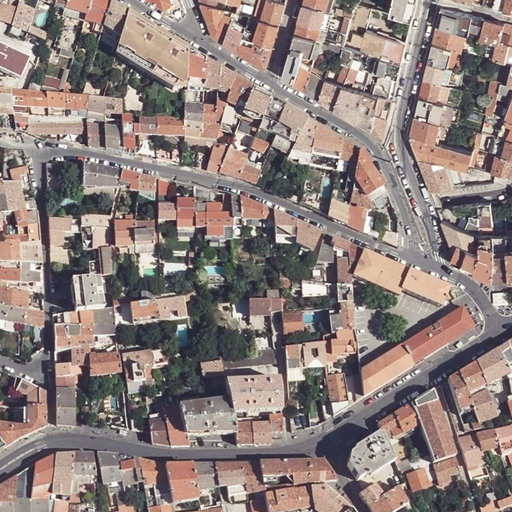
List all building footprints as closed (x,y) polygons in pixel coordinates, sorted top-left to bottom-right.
[(64,9),(67,0),(55,0),(54,5),(54,6),(64,9)] [(90,0),(67,0),(64,9),(85,14),(90,0)] [(110,0),(109,0),(90,0),(85,14),(83,20),(103,26),(110,0)] [(128,12),(110,0),(103,26),(119,37),(122,31),(122,28),(128,12)] [(221,8),(223,1),(218,0),(200,0),(202,3),(221,8)] [(267,0),(259,0),(254,17),(257,18),(261,19),(262,19),(267,0)] [(282,15),(286,3),(275,0),(267,0),(262,19),(280,24),(282,15)] [(327,7),(328,0),(304,0),(303,4),(326,10),(327,7)] [(391,14),(393,0),(375,0),(374,9),(391,14)] [(393,0),(391,14),(403,17),(413,20),(415,12),(417,0),(393,0)] [(511,0),(495,0),(494,7),(511,11),(511,0)] [(19,2),(16,10),(12,26),(27,33),(29,26),(34,9),(19,2)] [(16,10),(0,3),(0,21),(11,26),(12,26),(16,10)] [(234,15),(235,12),(229,10),(225,9),(221,8),(202,3),(208,19),(214,35),(224,41),(231,23),(234,15)] [(235,12),(238,5),(236,4),(231,3),(230,7),(229,10),(235,12)] [(321,28),(326,10),(303,4),(301,12),(298,22),(320,28),(321,28)] [(363,49),(352,46),(354,35),(366,38),(367,32),(374,9),(358,6),(355,5),(352,12),(351,17),(346,35),(343,47),(345,48),(362,51),(363,49)] [(64,9),(54,6),(51,14),(54,15),(62,17),(63,14),(64,9)] [(440,17),(438,27),(465,33),(469,14),(442,8),(440,17)] [(85,14),(64,9),(63,14),(83,20),(85,14)] [(327,29),(331,12),(326,10),(321,28),(327,29)] [(122,31),(119,37),(115,54),(172,90),(186,89),(188,49),(141,22),(142,21),(128,12),(122,28),(122,31)] [(235,12),(234,15),(244,18),(242,26),(241,29),(245,31),(248,23),(249,19),(250,16),(245,15),(235,12)] [(471,15),(469,14),(465,33),(467,34),(472,35),(477,37),(481,38),(486,18),(483,18),(474,16),(471,15)] [(351,17),(346,16),(341,33),(346,35),(351,17)] [(492,20),(486,18),(481,38),(490,40),(498,42),(502,43),(506,23),(503,23),(492,20)] [(277,33),(280,24),(262,19),(261,19),(259,26),(255,38),(274,44),(277,33)] [(100,33),(103,26),(83,20),(81,27),(100,33)] [(316,40),(320,28),(298,22),(297,27),(295,34),(316,40)] [(239,27),(231,23),(224,41),(239,50),(244,35),(245,31),(241,29),(239,27)] [(255,38),(259,26),(248,23),(245,31),(244,35),(255,38)] [(511,24),(506,23),(502,43),(509,45),(511,45),(511,24)] [(45,34),(29,26),(27,33),(43,40),(45,34)] [(465,33),(438,27),(436,34),(433,44),(453,48),(461,50),(462,51),(467,34),(465,33)] [(405,51),(407,42),(367,32),(366,38),(363,49),(362,51),(369,53),(375,54),(381,56),(402,63),(405,51)] [(341,33),(340,33),(336,45),(343,47),(346,35),(341,33)] [(315,46),(316,40),(295,34),(293,41),(290,51),(303,53),(306,54),(308,55),(312,56),(315,46)] [(470,35),(467,34),(462,51),(468,52),(472,35),(470,35)] [(271,55),(274,44),(255,38),(244,35),(239,50),(267,67),(271,55)] [(502,43),(498,42),(490,40),(486,57),(503,61),(505,61),(509,45),(502,43)] [(332,44),(323,42),(321,47),(330,50),(330,49),(332,44)] [(0,44),(0,78),(3,79),(5,73),(19,79),(28,59),(27,57),(0,44)] [(336,45),(332,44),(330,49),(342,52),(343,47),(336,45)] [(431,52),(428,64),(446,68),(447,66),(448,67),(453,48),(433,44),(431,52)] [(362,54),(362,51),(345,48),(343,56),(341,63),(344,64),(350,65),(358,67),(362,54)] [(452,70),(455,70),(461,50),(453,48),(448,67),(447,66),(446,68),(452,69),(452,70)] [(67,57),(69,51),(60,49),(59,54),(67,57)] [(206,59),(188,49),(186,89),(188,89),(203,90),(206,59)] [(49,61),(51,53),(46,51),(45,51),(42,59),(44,60),(49,61)] [(300,61),(303,53),(290,51),(287,61),(283,76),(294,83),(299,65),(300,61)] [(369,55),(362,54),(358,67),(359,67),(365,69),(369,56),(369,55)] [(401,70),(402,63),(381,56),(378,69),(378,72),(380,73),(384,74),(396,77),(398,77),(399,77),(401,70)] [(219,68),(206,59),(203,90),(212,91),(217,92),(219,68)] [(309,70),(310,67),(300,61),(299,65),(309,70)] [(511,63),(505,61),(503,61),(501,70),(495,69),(493,80),(501,82),(508,83),(511,74),(511,68),(511,63)] [(348,73),(350,65),(344,64),(342,71),(348,73)] [(446,68),(428,64),(427,71),(425,80),(442,84),(445,73),(446,68)] [(306,90),(311,71),(309,70),(299,65),(294,83),(306,90)] [(359,67),(358,67),(350,65),(348,73),(346,78),(345,80),(354,82),(359,67)] [(234,76),(219,68),(217,92),(217,93),(221,94),(228,95),(234,76)] [(320,98),(327,80),(326,79),(316,74),(311,71),(306,90),(320,98)] [(374,81),(372,92),(379,94),(384,74),(380,73),(378,72),(377,72),(375,77),(374,81)] [(448,86),(451,74),(445,73),(442,84),(448,86)] [(396,77),(384,74),(379,94),(381,94),(392,97),(394,98),(397,85),(398,77),(396,77)] [(490,79),(469,74),(468,77),(489,82),(490,79)] [(253,87),(234,76),(228,95),(226,102),(226,104),(244,110),(253,87)] [(345,80),(346,78),(340,76),(337,83),(344,85),(345,80)] [(44,87),(59,90),(60,80),(46,77),(44,87)] [(336,107),(344,85),(337,83),(330,81),(327,80),(320,98),(336,107)] [(423,88),(420,98),(438,103),(442,84),(425,80),(423,88)] [(501,82),(493,80),(489,96),(491,97),(497,98),(501,82)] [(511,84),(508,83),(501,82),(497,98),(511,102),(511,84)] [(40,86),(29,83),(26,92),(38,93),(40,86)] [(71,85),(66,83),(63,90),(62,95),(68,96),(71,85)] [(86,85),(83,93),(93,96),(96,87),(86,84),(86,85)] [(446,104),(448,105),(452,88),(448,86),(442,84),(438,103),(446,104)] [(363,99),(365,90),(353,87),(344,85),(336,107),(358,119),(363,99)] [(271,98),(253,87),(244,110),(263,117),(263,116),(271,98)] [(0,106),(11,107),(9,90),(0,90),(0,106)] [(26,92),(9,90),(11,107),(28,108),(31,108),(48,109),(46,94),(40,93),(38,93),(26,92)] [(372,92),(365,90),(363,99),(378,104),(381,94),(379,94),(372,92)] [(87,111),(87,98),(82,97),(68,96),(62,95),(58,95),(46,94),(48,109),(70,111),(87,111)] [(226,102),(228,95),(221,94),(219,101),(226,102)] [(392,97),(381,94),(378,104),(376,110),(390,116),(392,108),(394,98),(392,97)] [(497,98),(491,97),(487,115),(493,117),(496,105),(497,98)] [(98,98),(87,98),(87,111),(104,113),(104,111),(103,99),(102,99),(98,98)] [(284,106),(271,98),(263,116),(276,124),(284,106)] [(438,103),(420,98),(418,107),(416,117),(441,123),(446,104),(438,103)] [(122,109),(121,101),(107,99),(103,99),(104,111),(104,113),(104,114),(122,115),(122,113),(122,109)] [(376,110),(378,104),(363,99),(358,119),(372,128),(376,110)] [(219,101),(216,100),(216,108),(215,123),(220,123),(224,111),(226,104),(226,102),(219,101)] [(241,117),(244,110),(226,104),(224,111),(234,114),(241,117)] [(448,105),(446,104),(441,123),(442,123),(450,125),(451,121),(456,122),(460,108),(448,105)] [(202,107),(185,105),(184,113),(183,122),(185,122),(201,124),(202,107)] [(506,107),(496,105),(493,117),(502,119),(506,107)] [(0,106),(0,114),(13,116),(13,115),(11,107),(0,106)] [(307,119),(284,106),(276,124),(275,136),(288,142),(288,141),(290,136),(297,139),(298,136),(307,119)] [(11,107),(13,115),(25,115),(31,115),(28,108),(11,107)] [(216,108),(202,107),(201,124),(202,124),(215,125),(215,123),(216,108)] [(31,108),(33,116),(69,117),(70,111),(48,109),(31,108)] [(263,117),(244,110),(241,117),(241,118),(254,123),(259,125),(263,117)] [(385,135),(390,116),(376,110),(372,128),(385,135)] [(104,113),(87,111),(88,118),(104,120),(104,114),(104,113)] [(183,122),(184,113),(147,111),(147,112),(146,117),(146,118),(157,120),(183,122)] [(234,114),(224,111),(220,123),(220,124),(230,127),(231,125),(234,114)] [(241,117),(234,114),(231,125),(237,126),(241,118),(241,117)] [(15,131),(33,134),(32,124),(32,122),(31,120),(25,120),(25,115),(13,115),(13,116),(15,131)] [(122,115),(122,123),(131,124),(131,119),(133,119),(133,116),(130,116),(122,115)] [(156,136),(157,120),(146,118),(146,117),(140,117),(140,118),(139,118),(139,126),(139,136),(139,135),(139,141),(146,142),(146,136),(154,136),(156,136)] [(441,123),(416,117),(414,125),(411,137),(437,143),(442,123),(441,123)] [(317,125),(307,119),(298,136),(314,139),(317,125)] [(183,122),(157,120),(156,136),(184,136),(185,122),(183,122)] [(511,129),(511,121),(506,120),(501,132),(510,135),(511,129)] [(201,124),(185,122),(184,136),(200,139),(202,124),(201,124)] [(98,148),(105,150),(104,125),(88,123),(89,146),(98,148)] [(84,133),(83,124),(32,124),(33,134),(48,134),(59,134),(59,140),(84,145),(84,133)] [(215,125),(202,124),(200,139),(205,140),(215,141),(216,139),(218,130),(219,126),(215,125)] [(230,127),(220,124),(219,126),(218,130),(223,132),(228,133),(230,127)] [(115,152),(122,153),(122,135),(122,128),(108,125),(104,125),(105,150),(115,152)] [(343,140),(317,125),(314,139),(311,155),(339,160),(343,140)] [(129,155),(135,156),(134,148),(134,136),(139,136),(139,126),(133,126),(133,135),(122,135),(122,153),(129,155)] [(483,133),(479,133),(475,147),(475,150),(479,151),(480,145),(483,136),(484,134),(483,133)] [(200,139),(184,136),(184,143),(197,145),(199,146),(200,139)] [(275,136),(271,147),(289,155),(291,151),(294,144),(288,141),(288,142),(275,136)] [(314,139),(298,136),(297,139),(294,144),(291,151),(311,155),(314,139)] [(437,143),(411,137),(415,146),(421,162),(446,163),(458,166),(458,167),(469,169),(470,167),(469,167),(474,152),(471,151),(437,143)] [(495,137),(490,154),(497,156),(503,157),(508,140),(495,137)] [(268,145),(254,139),(250,148),(263,153),(268,145)] [(359,150),(343,140),(339,160),(347,162),(357,163),(359,150)] [(511,140),(508,140),(503,157),(511,159),(511,140)] [(198,153),(199,146),(197,145),(184,143),(183,151),(182,166),(188,167),(192,168),(195,153),(198,153)] [(157,161),(156,147),(143,145),(143,158),(148,159),(157,161)] [(168,147),(156,147),(157,161),(163,162),(169,163),(168,147)] [(215,173),(219,174),(227,154),(213,149),(211,157),(207,171),(215,173)] [(227,154),(219,174),(229,177),(238,179),(243,165),(245,161),(247,155),(229,149),(227,154)] [(173,164),(182,166),(183,151),(172,150),(173,164)] [(383,186),(359,150),(357,163),(354,180),(357,185),(365,197),(383,186)] [(470,167),(474,168),(479,151),(475,150),(474,152),(469,167),(470,167)] [(309,166),(311,155),(291,151),(289,155),(285,162),(309,166)] [(198,153),(196,169),(200,170),(204,171),(209,156),(198,153)] [(497,156),(490,154),(486,171),(492,173),(497,156)] [(337,171),(339,160),(311,155),(309,166),(309,167),(337,172),(337,171)] [(511,159),(503,157),(497,156),(492,173),(498,174),(497,175),(511,178),(511,175),(511,159)] [(347,162),(339,160),(337,171),(346,172),(347,162)] [(243,165),(260,172),(262,167),(245,161),(243,165)] [(354,180),(357,163),(347,162),(346,172),(337,171),(337,172),(333,190),(351,194),(352,190),(354,180)] [(446,163),(421,162),(426,177),(449,173),(446,163)] [(52,164),(46,163),(48,191),(60,191),(59,174),(58,164),(52,164)] [(116,170),(82,163),(82,172),(82,187),(116,189),(120,172),(119,171),(116,170)] [(248,182),(255,184),(260,172),(243,165),(238,179),(248,182)] [(82,187),(82,172),(74,172),(74,194),(82,195),(82,187)] [(132,174),(124,172),(123,180),(121,190),(138,193),(140,176),(132,174)] [(255,184),(262,187),(267,175),(260,172),(255,184)] [(449,173),(426,177),(432,192),(442,191),(453,189),(449,173)] [(146,177),(140,176),(138,193),(154,194),(155,179),(146,177)] [(163,180),(158,180),(158,190),(158,196),(168,196),(168,182),(163,180)] [(12,183),(1,183),(4,196),(10,195),(20,193),(17,182),(12,183)] [(365,197),(357,185),(356,190),(352,190),(351,194),(350,203),(367,210),(368,211),(373,208),(370,203),(368,203),(365,197)] [(386,192),(383,186),(365,197),(368,203),(370,203),(386,192)] [(115,196),(116,189),(82,187),(82,195),(111,196),(115,196)] [(205,190),(195,188),(196,200),(204,202),(205,198),(205,190)] [(309,208),(315,211),(328,217),(330,208),(316,203),(318,195),(303,189),(302,195),(300,204),(309,208)] [(336,220),(347,225),(350,203),(351,194),(333,190),(330,208),(328,217),(336,220)] [(302,195),(293,191),(289,199),(300,204),(302,195)] [(20,193),(10,195),(14,213),(14,214),(22,213),(24,211),(22,203),(20,193)] [(233,220),(232,213),(231,196),(224,194),(225,205),(207,206),(207,214),(196,214),(196,221),(197,227),(233,227),(233,220)] [(4,196),(0,196),(0,215),(14,213),(10,195),(4,196)] [(236,196),(231,196),(232,213),(233,220),(237,220),(242,220),(241,198),(239,197),(236,196)] [(177,220),(177,206),(164,206),(164,201),(163,198),(158,198),(159,220),(177,220)] [(251,202),(241,198),(242,220),(245,220),(264,221),(264,208),(251,202)] [(35,204),(34,201),(22,203),(24,211),(36,209),(35,204)] [(196,214),(196,201),(177,201),(177,206),(177,220),(196,221),(196,214)] [(367,210),(350,203),(347,225),(363,232),(366,216),(367,210)] [(478,204),(453,207),(454,214),(469,221),(464,231),(480,238),(480,237),(480,234),(494,232),(493,203),(478,204)] [(270,210),(264,208),(264,221),(275,221),(274,212),(270,210)] [(22,213),(14,214),(17,226),(26,224),(25,215),(24,211),(22,213)] [(37,212),(25,215),(26,224),(27,237),(28,244),(40,242),(40,238),(39,222),(37,212)] [(296,222),(274,212),(275,221),(276,238),(296,239),(296,222)] [(88,232),(83,233),(84,250),(99,249),(110,249),(111,248),(110,237),(110,228),(109,221),(110,218),(104,217),(81,215),(82,220),(83,226),(95,227),(95,229),(87,229),(88,232)] [(363,232),(369,235),(371,230),(372,228),(374,218),(366,216),(363,232)] [(82,220),(49,219),(49,235),(50,247),(57,247),(63,246),(65,232),(83,233),(83,226),(82,220)] [(197,227),(196,221),(177,220),(177,225),(177,231),(197,232),(197,227)] [(134,222),(134,221),(126,222),(114,223),(115,235),(133,232),(134,222)] [(154,231),(154,221),(134,222),(133,232),(153,231),(154,232),(154,231)] [(464,231),(443,221),(449,238),(455,253),(459,245),(468,249),(481,254),(481,243),(480,238),(464,231)] [(308,227),(296,222),(296,239),(296,244),(313,252),(321,233),(308,227)] [(234,238),(233,227),(197,227),(197,232),(197,233),(197,239),(234,238)] [(385,230),(381,240),(399,248),(398,232),(385,230)] [(134,245),(153,245),(153,231),(133,232),(134,245)] [(134,245),(133,232),(115,235),(114,235),(115,247),(134,245)] [(333,238),(324,234),(317,262),(330,263),(333,263),(333,245),(331,243),(333,238)] [(507,235),(494,236),(494,248),(495,259),(493,280),(510,281),(507,235)] [(494,236),(480,237),(480,238),(481,243),(494,248),(494,236)] [(28,244),(27,237),(18,238),(18,243),(18,245),(28,244)] [(348,244),(341,241),(339,248),(349,252),(348,244)] [(41,251),(40,242),(28,244),(18,245),(18,264),(19,264),(29,264),(29,263),(42,263),(41,251)] [(2,244),(0,243),(0,258),(0,263),(14,265),(19,266),(19,264),(18,264),(18,245),(18,243),(2,243),(2,244)] [(494,248),(481,243),(481,254),(475,272),(485,276),(493,280),(495,259),(494,248)] [(364,251),(348,244),(349,252),(350,276),(353,277),(364,251)] [(134,253),(134,245),(115,247),(111,248),(110,249),(111,258),(134,256),(134,253)] [(451,262),(462,267),(468,249),(459,245),(455,253),(451,262)] [(350,276),(349,252),(339,248),(337,259),(338,286),(351,287),(350,276)] [(110,249),(99,249),(101,276),(112,275),(111,258),(110,249)] [(462,267),(475,272),(481,254),(468,249),(462,267)] [(69,268),(68,250),(50,250),(51,260),(51,268),(69,268)] [(410,271),(364,251),(353,277),(399,296),(402,290),(410,271)] [(197,254),(189,253),(189,267),(197,267),(197,254)] [(13,283),(20,284),(20,283),(19,270),(14,269),(14,265),(0,263),(0,281),(7,283),(13,283)] [(29,264),(19,264),(19,266),(19,270),(20,283),(23,283),(30,283),(30,271),(30,266),(29,266),(29,264)] [(33,286),(42,287),(42,271),(30,271),(30,283),(33,283),(33,286)] [(449,288),(410,271),(402,290),(441,308),(449,288)] [(101,310),(99,278),(72,280),(75,313),(90,311),(101,310)] [(288,280),(280,279),(280,284),(280,288),(286,288),(293,288),(292,281),(288,280)] [(302,281),(292,281),(293,288),(293,290),(294,290),(302,290),(302,281)] [(328,296),(327,284),(302,281),(302,290),(303,297),(304,297),(327,297),(328,296)] [(338,304),(336,286),(327,284),(328,296),(329,309),(336,308),(340,308),(340,304),(338,304)] [(352,303),(351,287),(338,286),(336,286),(338,304),(340,304),(352,303)] [(0,305),(23,309),(26,309),(26,307),(26,292),(6,289),(0,288),(0,305)] [(293,288),(286,288),(286,297),(295,296),(294,290),(293,290),(293,288)] [(204,300),(201,289),(199,290),(183,292),(184,297),(184,300),(204,301),(204,300)] [(282,310),(281,300),(281,290),(266,291),(265,300),(249,301),(249,307),(250,316),(271,315),(271,313),(282,310)] [(162,295),(161,294),(143,297),(144,303),(154,301),(162,301),(162,300),(162,295)] [(184,300),(184,297),(172,298),(170,299),(162,300),(162,301),(154,301),(158,313),(185,309),(184,300)] [(137,301),(137,298),(113,301),(113,308),(129,306),(137,304),(137,301)] [(249,307),(249,301),(237,300),(223,300),(223,309),(229,309),(229,304),(234,304),(235,308),(249,307)] [(158,313),(154,301),(144,303),(141,304),(137,304),(129,306),(132,325),(156,321),(159,320),(158,313)] [(353,311),(352,303),(340,304),(340,308),(341,308),(341,311),(353,311)] [(23,309),(0,305),(0,329),(5,330),(4,321),(14,323),(23,324),(23,309)] [(132,325),(129,306),(113,308),(114,323),(120,323),(120,326),(121,326),(132,325)] [(92,350),(99,353),(100,353),(101,352),(102,352),(116,345),(116,343),(115,334),(114,323),(113,308),(101,310),(90,311),(91,326),(91,327),(93,348),(92,348),(92,350)] [(354,328),(353,311),(341,311),(341,308),(340,308),(336,308),(337,316),(325,318),(326,336),(332,334),(336,333),(351,329),(354,328)] [(463,308),(455,313),(457,316),(462,313),(469,325),(467,326),(470,331),(475,328),(470,320),(466,312),(463,308)] [(43,343),(43,313),(41,313),(29,310),(26,309),(23,309),(23,324),(23,330),(33,331),(33,334),(34,334),(34,340),(43,343)] [(187,316),(185,309),(158,313),(159,320),(187,316)] [(91,326),(90,311),(75,313),(69,314),(70,326),(91,326)] [(282,312),(284,334),(303,332),(301,311),(282,312)] [(455,313),(402,347),(413,367),(449,345),(470,331),(467,326),(469,325),(462,313),(457,316),(455,313)] [(70,326),(69,314),(58,315),(57,315),(58,320),(58,324),(58,326),(70,326)] [(14,323),(4,321),(5,330),(13,331),(14,323)] [(93,348),(91,327),(91,326),(70,326),(58,326),(56,326),(54,326),(54,340),(55,351),(71,350),(89,349),(92,348),(93,348)] [(355,353),(351,329),(336,333),(337,342),(331,343),(332,356),(336,355),(355,353)] [(340,413),(347,408),(345,378),(344,375),(345,375),(344,371),(338,371),(336,355),(332,356),(331,343),(337,342),(336,333),(332,334),(326,336),(325,336),(324,337),(323,339),(324,341),(324,344),(322,344),(325,367),(330,398),(332,417),(340,413)] [(0,335),(0,350),(11,356),(14,358),(15,354),(18,354),(19,335),(0,335)] [(166,347),(164,337),(158,338),(160,349),(166,347)] [(511,358),(509,349),(508,343),(503,346),(496,351),(499,356),(506,368),(508,371),(511,368),(511,358)] [(325,367),(322,344),(303,347),(305,368),(307,368),(323,367),(325,367)] [(168,356),(166,347),(160,349),(149,351),(153,365),(165,362),(163,357),(168,356)] [(303,347),(285,348),(286,371),(305,369),(305,368),(303,347)] [(413,367),(401,348),(359,373),(359,376),(362,399),(413,367)] [(89,349),(71,350),(72,366),(81,366),(83,366),(89,366),(89,358),(89,349)] [(275,350),(265,351),(257,352),(249,352),(242,353),(235,354),(228,355),(218,356),(220,362),(222,370),(229,368),(229,370),(237,368),(237,369),(244,366),(244,368),(251,366),(251,367),(258,365),(259,366),(266,364),(266,365),(276,364),(276,365),(277,365),(275,350)] [(153,365),(149,351),(142,352),(143,366),(144,378),(153,376),(153,369),(152,365),(153,365)] [(485,386),(511,375),(508,371),(506,368),(499,356),(496,351),(492,353),(482,360),(476,363),(485,386)] [(143,366),(142,352),(137,353),(121,356),(124,369),(143,366)] [(118,354),(89,358),(89,366),(90,374),(90,378),(120,374),(118,356),(118,354)] [(222,370),(220,362),(209,364),(202,365),(200,365),(203,379),(220,376),(223,376),(222,370)] [(467,394),(485,386),(476,363),(467,369),(459,374),(467,394)] [(72,366),(55,365),(56,371),(56,377),(63,376),(74,375),(81,374),(81,369),(81,366),(72,366)] [(124,369),(126,385),(144,382),(144,378),(143,366),(124,369)] [(323,367),(307,368),(308,378),(324,376),(323,367)] [(292,380),(305,379),(305,369),(286,371),(288,381),(292,380)] [(460,416),(474,411),(469,399),(467,394),(459,374),(455,376),(448,381),(460,416)] [(63,391),(74,391),(74,375),(63,376),(63,391)] [(362,399),(359,376),(345,378),(347,408),(362,399)] [(281,390),(279,379),(278,379),(225,382),(226,388),(229,401),(232,413),(281,410),(281,390)] [(27,398),(26,409),(37,409),(37,390),(27,385),(24,384),(17,380),(15,385),(13,392),(12,394),(27,398)] [(154,382),(155,389),(162,388),(161,380),(154,381),(154,382)] [(41,392),(37,390),(37,409),(45,409),(45,394),(41,392)] [(75,423),(74,391),(63,391),(56,390),(56,403),(56,426),(75,427),(75,423)] [(417,400),(410,404),(417,419),(419,424),(429,452),(431,460),(433,463),(455,456),(433,390),(429,392),(417,400)] [(487,391),(469,399),(474,411),(478,422),(479,424),(498,417),(487,391)] [(91,404),(91,394),(82,394),(82,405),(91,404)] [(325,422),(332,417),(330,398),(324,399),(323,400),(322,402),(323,415),(324,418),(325,422)] [(232,413),(229,401),(208,403),(201,404),(180,406),(181,413),(187,435),(216,434),(235,434),(234,425),(234,422),(233,419),(232,413)] [(322,402),(313,403),(315,416),(323,415),(322,402)] [(402,435),(419,424),(417,419),(410,404),(401,410),(394,415),(402,435)] [(85,423),(92,424),(91,407),(83,407),(85,423)] [(46,428),(45,409),(37,409),(26,409),(26,410),(26,414),(26,428),(28,428),(28,436),(37,432),(46,428)] [(26,414),(15,412),(15,427),(26,428),(26,414)] [(187,435),(181,413),(174,414),(165,416),(165,419),(171,447),(182,447),(189,446),(187,435)] [(378,425),(382,434),(383,435),(387,432),(389,431),(394,440),(402,435),(394,415),(388,418),(378,425)] [(140,432),(137,416),(130,417),(131,431),(140,432)] [(282,433),(282,416),(269,417),(270,423),(271,433),(282,433)] [(162,446),(171,447),(165,419),(149,422),(150,429),(151,433),(150,433),(152,444),(162,446)] [(474,431),(480,429),(479,424),(478,422),(472,423),(474,431)] [(271,445),(271,433),(270,423),(252,424),(254,445),(262,445),(271,445)] [(28,428),(26,428),(15,427),(0,424),(0,444),(5,449),(18,441),(28,436),(28,428)] [(244,445),(254,445),(252,424),(238,424),(234,425),(235,434),(237,446),(244,445)] [(511,430),(511,427),(494,431),(499,448),(501,454),(511,451),(511,430)] [(482,453),(499,448),(494,431),(476,435),(482,453)] [(358,482),(366,476),(367,477),(369,476),(368,475),(373,471),(375,473),(378,471),(377,469),(394,458),(393,457),(385,440),(383,435),(382,434),(375,438),(358,449),(351,454),(348,465),(358,482)] [(467,466),(475,464),(477,466),(485,464),(482,453),(476,435),(458,439),(467,466)] [(511,451),(501,454),(504,464),(511,462),(511,461),(511,451)] [(420,464),(431,460),(429,452),(417,456),(420,464)] [(66,455),(56,456),(52,496),(69,497),(70,493),(71,484),(71,476),(74,455),(66,455)] [(96,476),(93,455),(81,455),(74,455),(71,476),(71,484),(79,484),(98,485),(96,476)] [(109,456),(97,455),(103,485),(107,484),(118,482),(122,481),(118,457),(109,456)] [(44,462),(35,466),(31,500),(35,499),(47,497),(52,496),(56,456),(44,462)] [(420,464),(417,456),(413,458),(409,459),(412,467),(420,464)] [(122,458),(118,457),(122,481),(123,487),(129,486),(138,484),(143,483),(142,479),(139,461),(127,459),(122,458)] [(400,472),(412,468),(412,467),(409,459),(400,462),(396,464),(400,472)] [(439,486),(451,483),(449,478),(460,474),(456,459),(433,467),(439,486)] [(139,461),(142,479),(158,477),(157,465),(148,463),(139,461)] [(319,462),(310,463),(307,483),(308,483),(317,482),(321,482),(324,482),(336,482),(324,462),(319,462)] [(287,476),(285,463),(274,464),(275,478),(283,476),(285,476),(287,476)] [(307,483),(310,463),(297,463),(285,463),(287,476),(285,476),(286,481),(289,483),(292,483),(293,486),(307,483)] [(243,465),(247,494),(263,492),(264,491),(263,485),(260,464),(251,464),(243,465)] [(275,482),(275,478),(274,464),(268,464),(260,464),(263,485),(276,483),(275,482)] [(415,473),(424,470),(420,464),(412,467),(412,468),(413,467),(415,473)] [(165,467),(157,465),(158,477),(142,479),(143,483),(143,486),(144,487),(144,489),(154,488),(169,486),(168,482),(166,467),(165,467)] [(222,465),(217,466),(220,488),(226,487),(222,465)] [(231,465),(222,465),(226,487),(228,498),(235,497),(247,494),(243,465),(231,465)] [(35,466),(16,477),(12,511),(33,511),(35,499),(31,500),(35,466)] [(178,467),(166,467),(168,482),(169,486),(172,505),(198,500),(197,492),(193,466),(178,467)] [(204,466),(193,466),(197,492),(220,488),(217,466),(204,466)] [(413,492),(429,487),(428,483),(425,473),(424,470),(415,473),(407,476),(413,492)] [(430,471),(425,473),(428,483),(433,481),(430,471)] [(5,484),(0,487),(0,511),(12,511),(16,477),(5,484)] [(122,481),(118,482),(119,487),(108,489),(109,495),(116,494),(124,492),(123,487),(122,481)] [(264,495),(267,511),(297,511),(312,509),(312,507),(318,511),(350,511),(351,511),(324,487),(309,488),(308,483),(307,483),(293,486),(277,488),(264,491),(263,492),(264,495)] [(79,484),(71,484),(70,493),(69,497),(69,502),(74,502),(75,494),(79,494),(79,484)] [(382,497),(374,485),(364,492),(359,495),(368,507),(382,497)] [(169,486),(154,488),(156,504),(150,505),(151,510),(172,507),(172,505),(169,486)] [(156,504),(154,488),(144,489),(147,506),(150,505),(156,504)] [(395,511),(407,504),(397,488),(382,497),(368,507),(371,511),(395,511)] [(125,496),(124,492),(116,494),(119,511),(127,511),(127,510),(125,496)] [(267,511),(264,495),(258,496),(259,501),(250,503),(251,511),(267,511)] [(125,496),(127,510),(133,509),(131,496),(125,496)] [(36,511),(48,511),(47,497),(35,499),(33,511),(36,511)] [(498,505),(500,511),(511,506),(511,499),(510,500),(498,505)] [(55,508),(54,511),(67,511),(69,506),(69,503),(56,502),(55,508)] [(481,511),(495,511),(500,511),(498,505),(497,502),(480,508),(481,511)]
